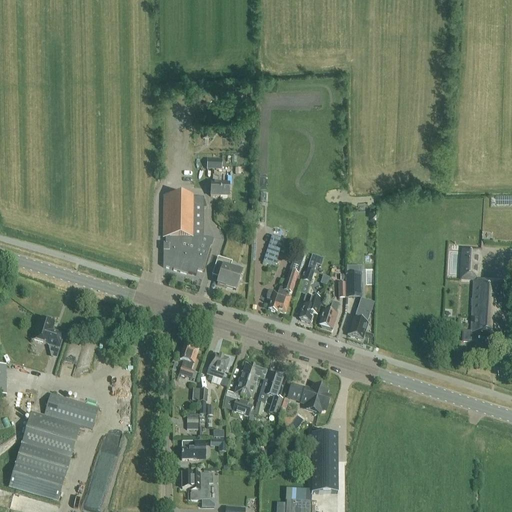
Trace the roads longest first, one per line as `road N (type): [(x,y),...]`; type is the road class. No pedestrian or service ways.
road 1 (tertiary): [(511,417),(166,307)]
road 2 (unclassified): [(165,511),(166,307)]
road 3 (tertiary): [(166,307),(0,255)]
